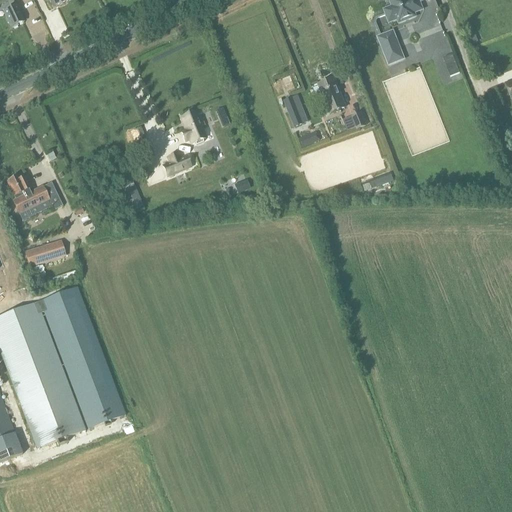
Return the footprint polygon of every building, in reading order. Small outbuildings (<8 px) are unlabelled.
[(49,0),(54,9),(68,2),(66,0),(49,0)] [(393,0),(391,4),(393,8),(387,10),(385,13),(388,21),(392,22),(397,20),(399,24),(415,17),(414,13),(420,11),(421,8),(418,1),(417,0),(411,0),(409,1),(408,0),(393,0)] [(23,22),(16,7),(4,12),(11,28),(23,22)] [(368,13),(370,20),(380,17),(378,10),(368,13)] [(403,59),(392,32),(377,38),(388,65),(403,59)] [(346,108),(335,79),(319,85),(330,114),(346,108)] [(283,101),(294,128),(304,124),(294,98),(283,101)] [(357,131),(367,127),(362,113),(351,117),(357,131)] [(181,119),(186,131),(182,133),(185,142),(190,140),(192,145),(195,143),(196,146),(204,143),(202,140),(206,139),(195,114),(181,119)] [(186,158),(179,161),(177,155),(168,159),(170,165),(163,167),(167,178),(190,168),(186,158)] [(391,174),(374,180),(377,188),(394,182),(391,174)] [(18,177),(7,182),(14,197),(18,196),(18,197),(17,198),(18,200),(13,202),(19,215),(48,201),(51,208),(53,212),(63,207),(52,184),(32,193),(30,191),(33,189),(27,177),(20,180),(18,177)] [(121,194),(130,216),(144,211),(135,188),(121,194)] [(61,242),(24,253),(29,269),(30,269),(60,260),(66,258),(61,242)] [(51,288),(74,280),(72,273),(48,281),(51,288)]
